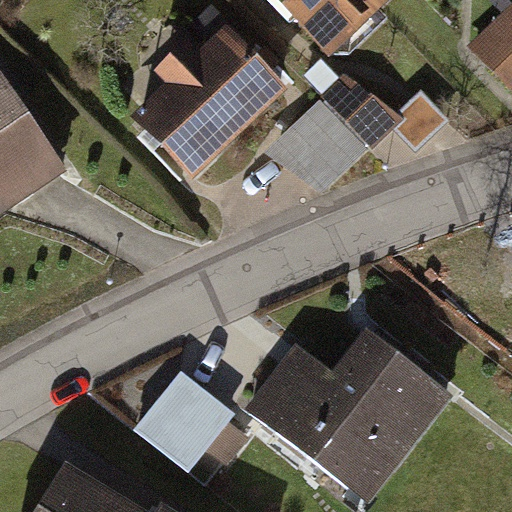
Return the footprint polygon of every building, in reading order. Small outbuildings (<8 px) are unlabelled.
[(412,0),(287,0),(353,62),(412,0)] [(511,15),(480,51),(511,79),(511,15)] [(309,86),(244,28),(155,127),(219,185),(309,86)] [(331,197),(402,117),(352,72),(280,151),(331,197)] [(26,74),(0,91),(0,233),(91,175),(26,74)] [(479,400),(388,335),(356,379),(313,348),(266,413),(401,509),(479,400)] [(253,425),(195,380),(152,435),(210,480),(253,425)] [(176,511),(92,468),(69,511),(176,511)]
